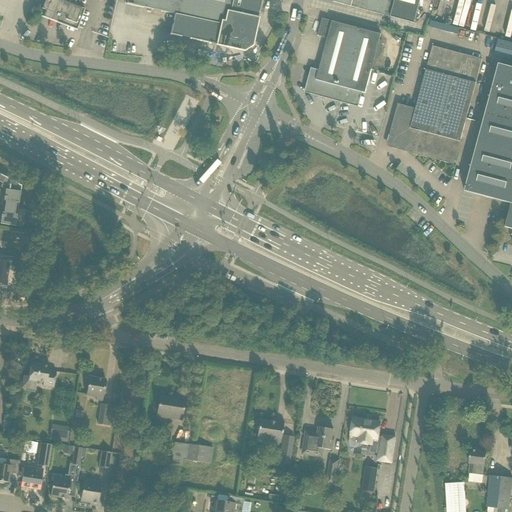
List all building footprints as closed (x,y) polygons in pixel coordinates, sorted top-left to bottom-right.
[(45,0),(40,13),(75,26),(81,8),(74,5),(75,0),(45,0)] [(127,0),(126,4),(174,14),(170,34),(169,35),(230,48),(230,46),(240,49),(240,47),(240,46),(242,45),(242,46),(243,46),(243,47),(244,47),(245,47),(245,46),(246,46),(247,45),(247,44),(247,43),(247,42),(248,41),(250,41),(249,42),(250,42),(253,32),(254,32),(261,0),(127,0)] [(333,0),(333,2),(414,23),(420,0),(333,0)] [(461,0),(458,14),(490,22),(494,0),(461,0)] [(341,98),(340,103),(349,105),(350,102),(357,103),(359,93),(364,94),(380,34),(322,19),(317,36),(327,39),(318,73),(312,72),(307,90),(335,98),(336,97),(341,98)] [(431,21),(429,27),(459,35),(460,29),(431,21)] [(389,44),(386,70),(397,71),(401,46),(389,44)] [(388,143),(455,161),(482,60),(433,47),(416,110),(398,105),(388,143)] [(511,67),(498,64),(464,192),(511,204),(505,227),(511,229),(511,67)] [(381,74),(379,90),(391,91),(393,75),(381,74)] [(18,209),(21,186),(5,178),(5,179),(2,185),(0,187),(5,190),(3,201),(6,201),(5,207),(18,209)] [(34,193),(32,200),(39,204),(41,197),(39,196),(34,193)] [(0,224),(22,228),(25,210),(18,209),(5,207),(4,213),(2,213),(0,223),(0,224)] [(0,261),(0,284),(6,285),(8,270),(19,272),(21,258),(13,256),(12,264),(0,261)] [(22,389),(35,391),(37,382),(43,383),(43,386),(53,388),(56,372),(48,371),(49,366),(31,363),(29,377),(24,376),(22,389)] [(96,401),(102,402),(105,380),(89,377),(86,396),(96,398),(96,401)] [(156,417),(181,421),(185,398),(176,397),(175,399),(160,396),(156,417)] [(97,424),(106,426),(113,427),(116,406),(109,405),(109,406),(100,405),(97,424)] [(82,419),(83,411),(76,410),(75,419),(82,419)] [(350,428),(350,431),(351,431),(349,442),(349,444),(350,446),(351,447),(355,448),(357,447),(358,445),(358,443),(371,445),(372,439),(378,439),(380,423),(353,419),(352,424),(351,424),(350,426),(350,428)] [(256,440),(280,443),(282,432),(283,422),(274,420),(274,422),(260,420),(256,440)] [(55,435),(54,441),(67,443),(68,436),(69,427),(52,425),(50,434),(55,435)] [(331,441),(333,429),(318,427),(317,433),(305,431),(302,452),(323,455),(324,449),(332,450),(333,441),(331,441)] [(377,461),(391,463),(395,437),(382,435),(380,448),(379,448),(377,461)] [(172,464),(183,466),(184,460),(211,464),(213,448),(189,444),(190,445),(175,443),(172,464)] [(37,466),(49,468),(52,446),(41,444),(37,466)] [(64,445),(63,453),(72,455),(73,447),(64,445)] [(283,446),(280,464),(289,465),(291,447),(283,446)] [(72,465),(79,466),(82,449),(75,448),(72,465)] [(470,464),(469,474),(483,476),(484,466),(486,452),(470,450),(469,464),(470,464)] [(99,468),(109,469),(111,453),(102,451),(99,468)] [(0,481),(8,483),(9,473),(18,475),(20,462),(0,458),(0,481)] [(326,484),(334,485),(338,461),(330,460),(326,484)] [(21,487),(39,490),(41,480),(42,470),(24,467),(21,487)] [(69,489),(70,480),(61,478),(62,476),(52,474),(51,481),(53,481),(52,487),(50,497),(67,499),(69,489)] [(363,483),(375,485),(376,477),(364,475),(363,483)] [(506,511),(507,510),(508,510),(511,489),(511,480),(511,478),(490,476),(487,507),(488,507),(487,511),(506,511)] [(99,494),(101,482),(84,480),(82,493),(80,492),(80,498),(81,498),(81,502),(97,504),(99,494)] [(445,484),(447,511),(466,511),(465,483),(445,484)] [(218,495),(214,511),(241,511),(243,499),(237,498),(218,495)]
